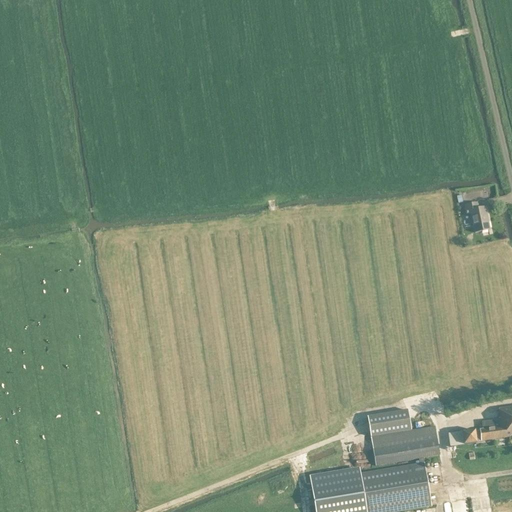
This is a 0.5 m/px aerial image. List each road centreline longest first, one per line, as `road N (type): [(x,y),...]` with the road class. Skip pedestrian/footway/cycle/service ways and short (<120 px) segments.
road 1 (track): [(298,452),(351,429),(358,412),(429,402),(443,427),(511,402)]
road 2 (track): [(307,511),(298,452),(148,511)]
road 3 (unclassified): [(511,182),(471,0)]
